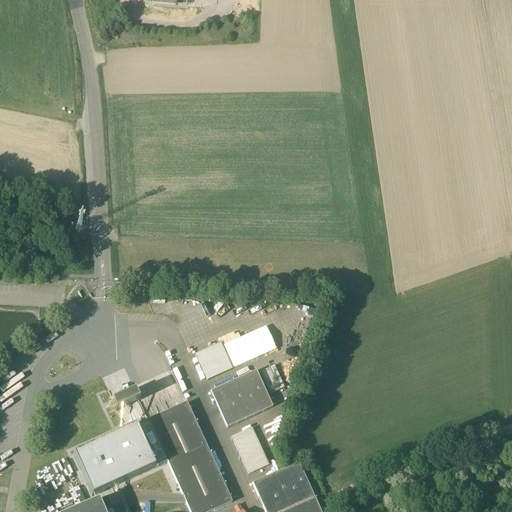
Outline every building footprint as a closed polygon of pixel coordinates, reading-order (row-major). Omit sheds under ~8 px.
[(85,222),(67,222),(67,235),(85,234),(85,222)] [(206,382),(232,370),(220,343),(194,355),(206,382)] [(276,383),(277,386),(281,385),(276,366),(264,370),(267,380),(276,378),(278,382),(276,383)] [(227,429),(272,408),(255,372),(210,393),(227,429)] [(141,420),(128,391),(107,400),(111,410),(112,410),(121,429),(141,420)] [(150,421),(189,511),(213,511),(232,504),(188,404),(187,402),(149,419),(150,421)] [(69,451),(86,494),(150,469),(133,426),(69,451)] [(248,475),(268,466),(252,430),(232,439),(248,475)] [(298,464),(281,471),(252,484),(264,511),(285,511),(313,500),(298,464)] [(102,511),(111,508),(107,498),(74,511),(102,511)] [(319,511),(313,500),(285,511),(319,511)]
